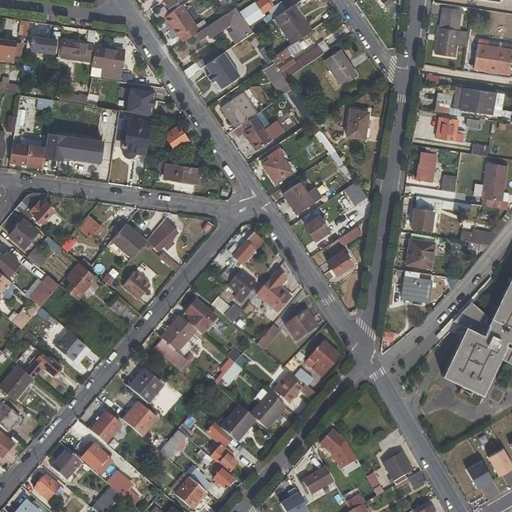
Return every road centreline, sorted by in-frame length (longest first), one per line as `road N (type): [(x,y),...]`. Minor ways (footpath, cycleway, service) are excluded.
road 1 (residential): [(239,212),(0,495)]
road 2 (residential): [(364,353),(406,85)]
road 3 (residential): [(134,22),(262,207)]
road 4 (residential): [(21,183),(239,212)]
road 5 (residential): [(371,367),(441,310),(511,227)]
road 6 (residential): [(240,503),(364,353)]
road 7 (residential): [(262,207),(364,353)]
road 8 (residential): [(371,367),(457,511)]
road 9 (residential): [(0,2),(134,22)]
